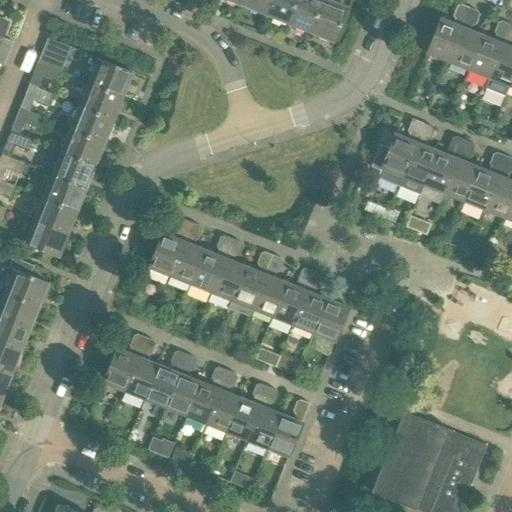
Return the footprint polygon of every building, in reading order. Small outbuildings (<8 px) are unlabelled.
[(243,0),(242,5),(253,10),(252,12),(262,16),(263,14),(265,14),(269,0),(243,0)] [(269,0),(265,14),(275,18),(274,21),(285,26),(286,23),(288,24),(296,0),(269,0)] [(296,0),(288,24),(298,28),(297,31),(308,35),(309,33),(310,33),(323,0),(296,0)] [(326,0),(323,0),(310,33),(321,37),(320,40),(331,44),(332,42),(334,43),(348,8),(326,0)] [(453,23),(439,18),(425,53),(447,62),(469,7),(460,4),(456,6),(453,15),(454,19),(453,23)] [(477,11),(469,7),(447,62),(468,70),(482,35),(470,30),(471,26),(475,24),(479,14),(477,11)] [(0,65),(3,66),(12,42),(2,38),(8,22),(0,18),(0,65)] [(493,39),(482,35),(468,70),(488,78),(510,24),(501,20),(497,22),(493,32),(495,35),(493,39)] [(511,24),(510,24),(488,78),(509,86),(511,78),(511,46),(510,46),(511,42),(511,24)] [(70,47),(49,38),(39,61),(48,65),(52,54),(65,60),(70,47)] [(90,82),(123,95),(125,90),(128,91),(134,76),(131,74),(132,72),(99,59),(90,82)] [(48,65),(39,61),(29,85),(38,89),(43,76),(57,82),(61,71),(48,65)] [(123,95),(90,82),(81,105),(113,118),(117,109),(120,110),(125,98),(122,97),(123,95)] [(38,89),(29,85),(20,108),(29,111),(34,100),(47,105),(52,94),(38,89)] [(113,118),(81,105),(71,128),(105,142),(109,132),(111,133),(115,121),(113,120),(113,118)] [(29,111),(20,108),(10,131),(20,135),(25,123),(38,129),(43,117),(29,111)] [(402,177),(424,123),(414,119),(411,121),(407,131),(409,134),(407,138),(394,133),(388,148),(380,168),(376,177),(399,186),(402,177)] [(402,177),(399,186),(420,195),(423,186),(423,185),(437,150),(424,145),(426,141),(429,140),(433,130),(431,126),(424,123),(402,177)] [(105,142),(71,128),(62,152),(95,166),(99,155),(102,156),(106,145),(104,144),(105,142)] [(20,135),(10,131),(1,153),(11,157),(16,146),(29,151),(33,141),(20,135)] [(423,186),(420,195),(439,203),(442,193),(464,139),(455,136),(452,137),(448,148),(450,150),(448,155),(437,150),(423,185),(423,186)] [(464,139),(442,193),(463,202),(477,166),(467,162),(470,157),(474,146),(472,142),(464,139)] [(379,144),(370,167),(380,168),(388,148),(379,144)] [(95,166),(62,152),(53,174),(86,187),(90,178),(93,179),(97,168),(95,167),(95,166)] [(477,166),(463,202),(484,210),(505,156),(496,152),(493,154),(489,163),(490,167),(489,171),(477,166)] [(11,157),(1,153),(0,156),(0,180),(2,181),(7,169),(20,174),(25,163),(11,157)] [(511,158),(505,156),(484,210),(504,218),(511,198),(511,180),(506,178),(508,174),(511,172),(511,169),(511,158)] [(86,187),(53,174),(43,198),(77,211),(81,201),(83,201),(88,190),(86,189),(86,187)] [(2,181),(0,180),(0,193),(11,198),(15,187),(2,181)] [(77,211),(43,198),(34,221),(68,234),(72,224),(74,225),(78,214),(76,213),(77,211)] [(175,238),(161,232),(147,267),(170,276),(192,222),(182,218),(179,220),(175,230),(177,233),(175,238)] [(68,234),(34,221),(25,244),(58,258),(62,247),(64,248),(69,237),(67,236),(68,234)] [(199,225),(192,222),(170,276),(191,285),(205,250),(191,244),(193,240),(197,238),(201,229),(199,225)] [(216,254),(205,250),(191,285),(211,293),(233,239),(223,235),(220,237),(216,246),(217,250),(216,254)] [(211,293),(231,301),(232,301),(246,266),(233,261),(234,256),(238,255),(242,245),(240,242),(233,239),(211,293)] [(232,301),(231,301),(228,308),(248,316),(251,309),(252,309),(274,255),(264,251),(260,253),(257,262),(258,266),(256,270),(246,266),(232,301)] [(281,258),(274,255),(252,309),(273,318),(287,282),(273,277),(275,273),(278,272),(282,262),(281,258)] [(9,269),(15,271),(6,293),(39,306),(43,296),(46,298),(50,286),(47,285),(48,283),(32,276),(35,268),(13,259),(9,269)] [(295,286),(287,282),(273,318),(293,326),(315,272),(305,268),(301,269),(295,286)] [(322,274),(315,272),(293,326),(313,334),(327,299),(314,293),(316,289),(320,287),(323,279),(322,274)] [(327,299),(313,334),(334,342),(348,307),(355,288),(346,284),(342,286),(338,295),(340,298),(338,303),(327,299)] [(39,306),(6,293),(0,307),(0,318),(30,330),(34,320),(37,321),(41,309),(39,308),(39,306)] [(30,330),(0,318),(0,345),(21,354),(25,343),(27,344),(32,332),(29,331),(30,330)] [(129,353),(116,347),(102,382),(124,391),(146,337),(137,334),(133,335),(129,345),(131,348),(129,353)] [(154,340),(146,337),(124,391),(145,399),(159,365),(146,359),(148,355),(151,353),(155,344),(154,340)] [(21,354),(0,345),(0,371),(12,377),(16,366),(18,367),(22,355),(20,355),(21,354)] [(170,369),(159,365),(145,399),(165,408),(187,354),(177,350),(174,352),(170,361),(171,365),(170,369)] [(297,371),(301,359),(283,352),(278,365),(297,371)] [(194,357),(187,354),(165,408),(186,416),(200,381),(187,376),(188,372),(192,370),(196,361),(194,357)] [(211,385),(200,381),(186,416),(206,424),(228,370),(218,366),(214,368),(211,378),(212,381),(211,385)] [(235,373),(228,370),(206,424),(227,432),(241,397),(228,392),(229,388),(233,386),(237,377),(235,373)] [(12,377),(0,371),(0,398),(3,400),(7,389),(9,390),(13,379),(11,378),(12,377)] [(251,402),(241,397),(227,432),(247,440),(269,387),(259,383),(255,384),(252,394),(253,397),(251,402)] [(276,389),(269,387),(247,440),(267,448),(281,414),(268,409),(270,404),(274,403),(277,393),(276,389)] [(292,418),(281,414),(267,448),(288,456),(302,422),(309,403),(300,399),(296,401),(292,410),(294,413),(292,418)] [(371,491),(420,511),(422,511),(459,511),(486,444),(403,411),(371,491)] [(171,454),(175,443),(155,436),(151,447),(171,454)]
